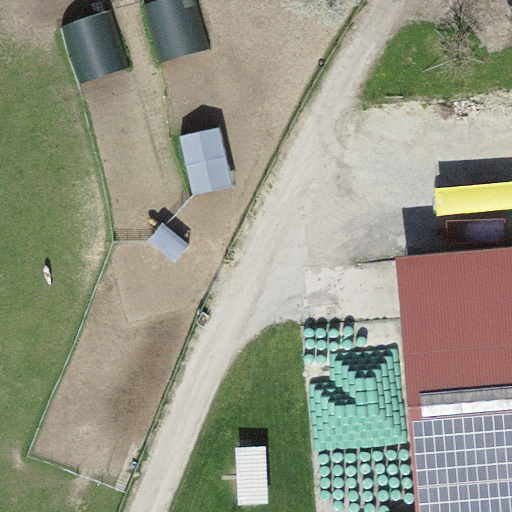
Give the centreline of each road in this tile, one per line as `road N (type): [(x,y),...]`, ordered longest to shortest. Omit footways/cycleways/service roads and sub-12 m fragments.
road 1 (track): [(161,511),(404,0)]
road 2 (unknown): [(511,159),(306,202)]
